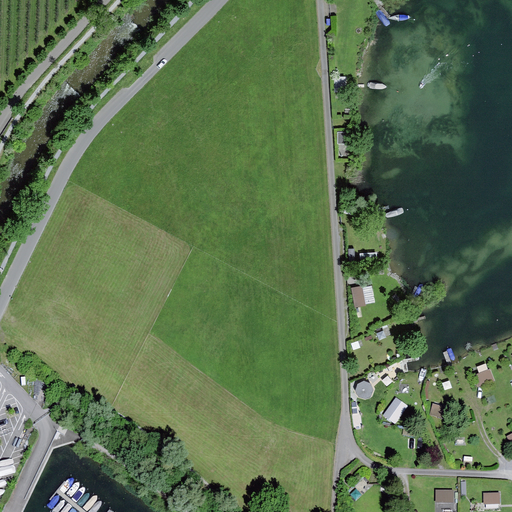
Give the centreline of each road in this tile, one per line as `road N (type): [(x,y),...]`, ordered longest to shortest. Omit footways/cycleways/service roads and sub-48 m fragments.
road 1 (residential): [(334,511),(344,401),(320,0)]
road 2 (residential): [(219,0),(91,131),(0,312)]
road 3 (track): [(47,424),(117,459),(185,511)]
